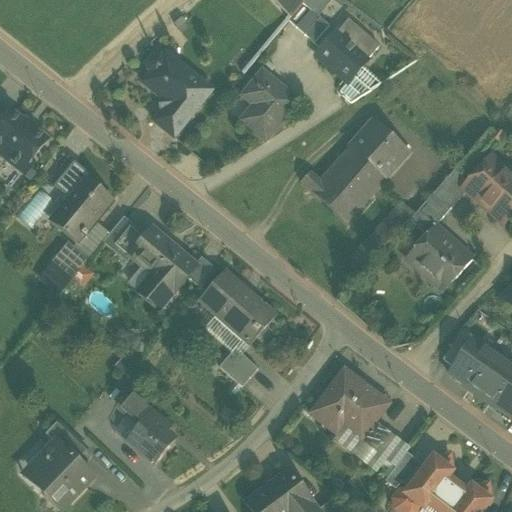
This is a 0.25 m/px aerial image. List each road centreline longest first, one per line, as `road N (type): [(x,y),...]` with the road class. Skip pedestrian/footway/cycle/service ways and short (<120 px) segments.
road 1 (residential): [(341,327),(0,52)]
road 2 (unclassified): [(341,327),(239,459),(160,511)]
road 3 (residential): [(403,375),(511,257)]
road 4 (residential): [(511,455),(403,375)]
